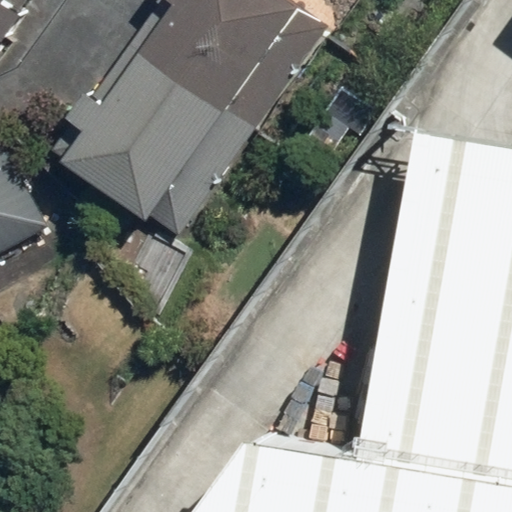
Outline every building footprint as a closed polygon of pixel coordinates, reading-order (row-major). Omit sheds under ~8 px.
[(40,0),(0,0),(0,26),(2,23),(18,33),(40,0)] [(191,0),(128,87),(115,77),(90,112),(108,125),(87,154),(191,230),(340,25),(346,16),(323,0),(191,0)] [(511,144),(402,127),(350,455),(511,480),(511,144)] [(0,137),(0,251),(64,215),(15,129),(0,137)] [(0,502),(33,456),(0,431),(0,502)] [(199,511),(511,511),(511,480),(350,455),(249,438),(199,511)]
